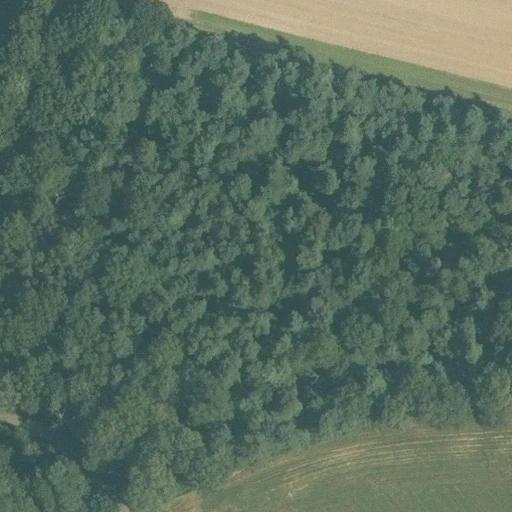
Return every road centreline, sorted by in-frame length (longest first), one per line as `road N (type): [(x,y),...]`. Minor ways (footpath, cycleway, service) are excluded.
road 1 (unknown): [(127,511),(54,422),(0,384)]
road 2 (unclassified): [(0,164),(60,0)]
